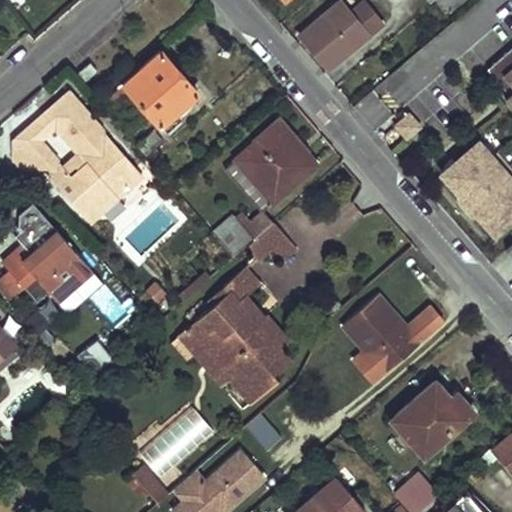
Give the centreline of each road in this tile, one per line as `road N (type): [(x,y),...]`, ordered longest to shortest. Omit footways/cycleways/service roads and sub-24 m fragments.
road 1 (residential): [(511,323),(229,0)]
road 2 (residential): [(111,0),(0,94)]
